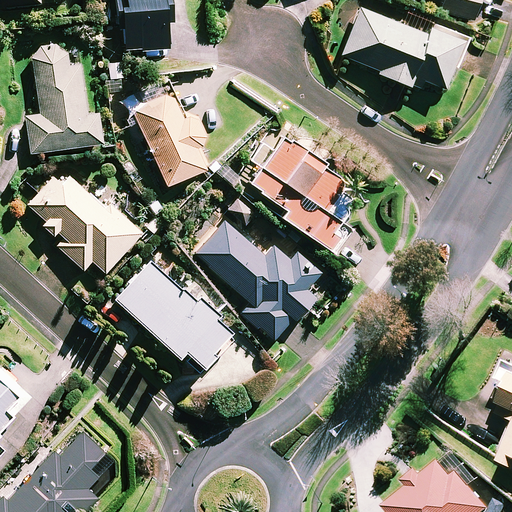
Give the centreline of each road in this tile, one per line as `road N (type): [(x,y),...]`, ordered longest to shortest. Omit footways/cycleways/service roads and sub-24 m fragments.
road 1 (tertiary): [(495,216),(407,351),(285,487)]
road 2 (tertiary): [(240,449),(281,421),(350,348),(457,192)]
road 3 (residential): [(0,265),(204,457)]
road 4 (residential): [(254,40),(299,84),(457,192)]
